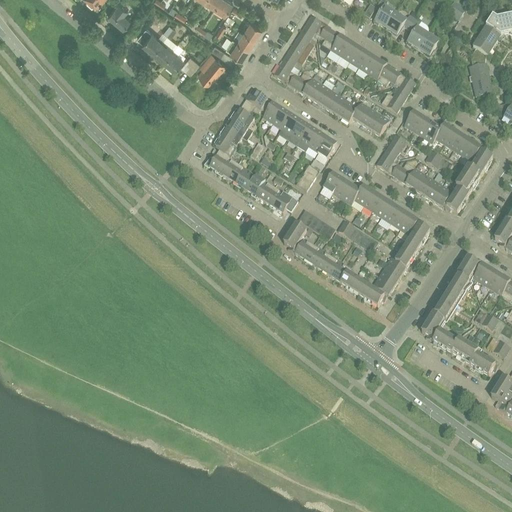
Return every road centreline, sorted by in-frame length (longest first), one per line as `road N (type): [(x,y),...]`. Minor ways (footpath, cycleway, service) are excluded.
road 1 (tertiary): [(374,363),(118,156),(0,27)]
road 2 (residential): [(511,160),(319,0)]
road 3 (residential): [(177,161),(284,231),(348,141)]
road 4 (residential): [(203,126),(47,0)]
road 5 (tertiary): [(511,467),(374,363)]
road 6 (residential): [(374,363),(463,233)]
road 7 (residential): [(463,233),(366,170),(348,141)]
road 8 (residential): [(348,141),(345,130),(249,70)]
